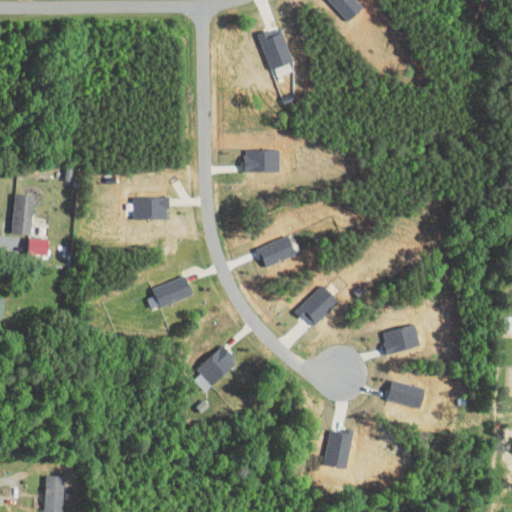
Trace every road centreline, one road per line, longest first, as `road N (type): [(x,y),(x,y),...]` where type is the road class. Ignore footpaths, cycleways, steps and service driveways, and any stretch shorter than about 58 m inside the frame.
road 1 (residential): [(197,9),(214,248),(231,288),(289,357),(341,381)]
road 2 (residential): [(197,9),(0,8)]
